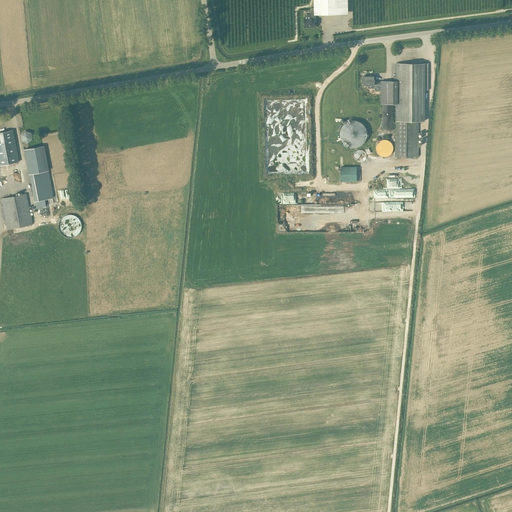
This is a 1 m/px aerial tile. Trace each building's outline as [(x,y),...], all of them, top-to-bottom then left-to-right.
[(313,0),(314,10),(314,15),(315,15),(348,14),(347,0),(313,0)] [(314,15),(314,10),(310,10),(311,19),(304,19),(304,27),(316,27),(315,19),(315,15),(314,15)] [(423,63),(395,63),(395,81),(380,81),(380,104),(382,104),(382,130),(393,130),(393,104),(395,104),(395,156),(418,156),(419,121),(423,121),(423,63)] [(374,76),(363,76),(363,85),(374,85),(374,76)] [(348,147),(349,147),(350,147),(351,147),(352,148),(353,148),(354,148),(355,148),(356,148),(357,147),(358,147),(359,146),(360,146),(361,146),(362,145),(363,144),(364,143),(365,142),(365,141),(366,140),(366,139),(367,139),(367,138),(367,137),(367,136),(368,135),(368,134),(368,133),(367,132),(367,131),(367,130),(367,129),(366,128),(366,127),(365,126),(365,125),(364,125),(363,124),(362,123),(361,122),(360,122),(359,121),(358,121),(356,120),(355,120),(354,120),(353,120),(352,120),(351,120),(350,120),(349,121),(348,121),(347,122),(346,122),(345,123),(344,124),(343,125),(342,126),(342,127),(341,128),(341,129),(340,130),(340,131),(340,132),(340,133),(340,134),(340,135),(340,136),(340,137),(341,138),(341,139),(341,140),(342,141),(343,142),(343,143),(344,144),(345,144),(346,145),(346,146),(347,146),(348,147)] [(0,164),(18,161),(12,130),(0,132),(0,164)] [(31,132),(25,130),(20,135),(21,141),(27,143),(32,139),(31,132)] [(386,139),(384,139),(382,140),(380,140),(378,142),(377,143),(376,145),(376,146),(376,147),(376,148),(376,150),(376,151),(376,152),(377,153),(378,154),(379,155),(380,156),(381,156),(382,157),(383,157),(384,157),(387,157),(389,156),(391,154),(391,153),(392,152),(393,151),(393,150),(393,149),(393,147),(392,145),(392,144),(391,142),(390,141),(389,141),(388,140),(387,140),(386,139)] [(28,174),(30,174),(42,172),(48,170),(43,146),(24,149),(28,174)] [(365,152),(364,151),(363,151),(363,150),(362,150),(361,150),(360,150),(359,150),(358,150),(358,151),(357,151),(356,152),(355,153),(355,154),(355,155),(354,155),(354,156),(354,157),(355,158),(355,159),(356,160),(356,161),(357,161),(358,161),(358,162),(359,162),(360,162),(361,162),(362,162),(363,162),(364,161),(365,160),(366,159),(366,158),(366,157),(367,157),(367,156),(367,155),(366,155),(366,154),(366,153),(365,152)] [(340,181),(361,181),(361,167),(340,168),(340,181)] [(46,191),(42,172),(30,174),(33,193),(46,191)] [(410,197),(409,188),(398,189),(398,198),(410,197)] [(32,224),(26,193),(1,198),(7,229),(32,224)] [(278,204),(292,204),(292,193),(278,193),(278,204)] [(370,211),(409,211),(409,201),(370,202),(370,211)] [(72,238),(83,223),(68,212),(57,228),(72,238)]
